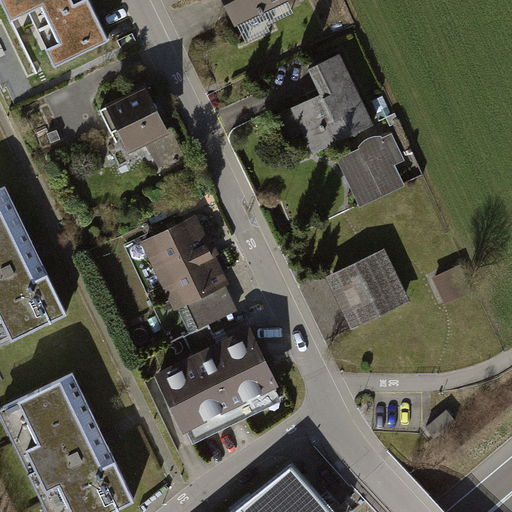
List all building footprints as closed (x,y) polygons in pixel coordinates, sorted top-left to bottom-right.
[(104,0),(0,0),(0,6),(31,75),(120,35),(104,0)] [(224,0),(235,23),(284,0),(224,0)] [(339,55),(310,69),(320,91),(289,106),(312,153),(373,123),(339,55)] [(145,87),(104,106),(125,152),(166,133),(145,87)] [(338,159),(361,205),(407,184),(397,164),(406,159),(393,132),(384,137),(383,135),(375,135),(370,137),(364,141),(361,144),(359,146),(360,148),(338,159)] [(6,189),(0,191),(0,348),(68,316),(35,250),(6,189)] [(173,310),(186,304),(196,326),(241,307),(200,213),(142,239),(173,310)] [(386,250),(330,279),(354,327),(411,299),(386,250)] [(248,328),(162,372),(196,438),(282,395),(248,328)] [(77,375),(2,409),(49,511),(116,511),(135,503),(105,436),(77,375)] [(447,410),(425,428),(435,440),(457,422),(447,410)] [(230,511),(332,511),(290,462),(230,511)]
